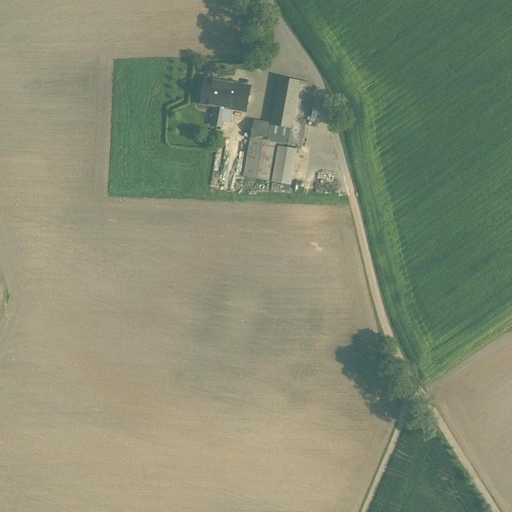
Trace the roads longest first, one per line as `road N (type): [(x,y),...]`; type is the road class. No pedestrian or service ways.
road 1 (unclassified): [(267,0),(315,74),(405,380),(496,511)]
road 2 (track): [(365,511),(414,388)]
